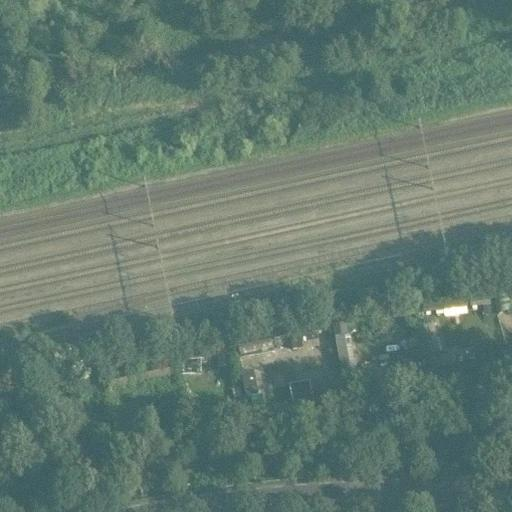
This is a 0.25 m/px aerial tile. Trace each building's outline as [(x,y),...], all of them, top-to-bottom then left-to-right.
[(511,292),(495,294),(497,316),(511,314),(511,292)] [(489,299),(471,302),(472,311),(484,309),(485,318),(492,317),(489,299)] [(465,302),(422,308),(423,316),(445,313),(446,319),(466,317),(465,302)] [(413,308),(379,312),(380,321),(414,317),(413,308)] [(343,325),(332,327),(341,379),(355,376),(349,339),(345,339),(343,325)] [(315,333),(289,338),(292,351),(317,346),(315,333)] [(229,347),(217,347),(217,369),(229,369),(229,347)] [(505,347),(491,349),(493,362),(507,360),(505,347)] [(417,362),(360,375),(363,393),(421,380),(417,362)] [(124,370),(97,375),(101,394),(128,389),(124,370)] [(309,384),(289,388),(293,405),(313,401),(309,384)]
